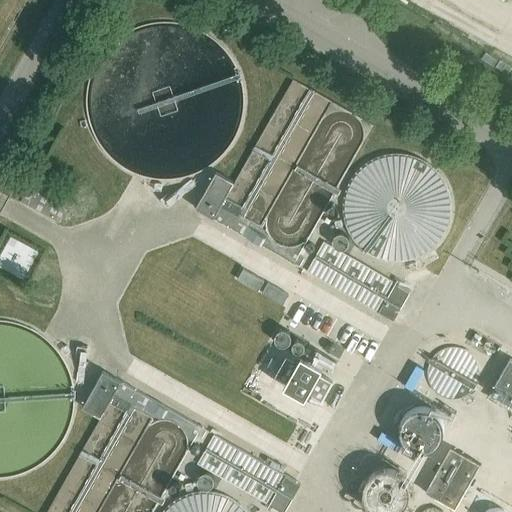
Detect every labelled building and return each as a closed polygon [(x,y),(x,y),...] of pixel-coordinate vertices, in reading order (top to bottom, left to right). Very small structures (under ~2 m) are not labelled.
[(357,135),(321,223),(411,260),(447,171),(357,135)] [(197,206),(218,171),(199,159),(178,194),(197,206)] [(309,231),(291,262),(364,302),(382,271),(309,231)] [(70,399),(89,407),(107,369),(87,360),(70,399)] [(196,464),(281,511),(284,511),(300,484),(213,434),(196,464)] [(450,447),(429,483),(424,492),(455,509),(480,464),(450,447)] [(352,494),(348,495),(351,511),(365,511),(400,503),(387,454),(344,465),(352,494)] [(239,511),(236,500),(203,487),(191,486),(158,497),(151,511),(239,511)]
